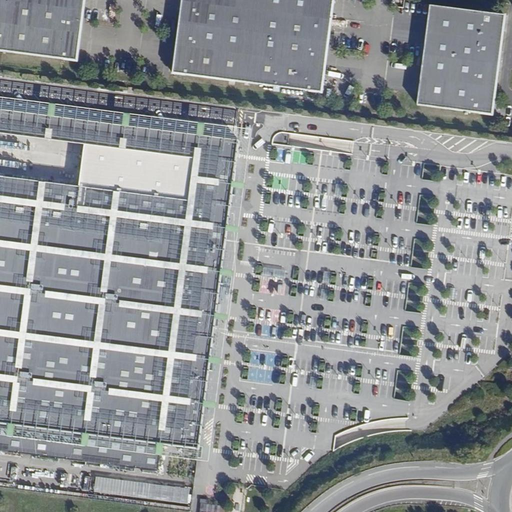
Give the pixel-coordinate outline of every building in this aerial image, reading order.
[(84,0),(0,0),(0,51),(76,61),(84,0)] [(321,93),(332,0),(181,0),(172,73),(321,93)] [(503,15),(429,6),(416,105),(490,114),(503,15)] [(411,91),(413,77),(404,76),(402,90),(411,91)] [(238,141),(0,110),(0,422),(198,448),(238,141)] [(238,141),(198,448),(195,476),(286,489),(333,450),(336,436),(362,423),(410,418),(436,420),(510,354),(511,340),(511,158),(241,127),(238,141)] [(0,433),(0,448),(29,452),(31,437),(11,434),(11,432),(2,431),(2,434),(0,433)] [(159,471),(195,474),(196,460),(190,459),(191,450),(179,450),(178,454),(171,454),(171,461),(160,460),(159,471)] [(231,483),(228,511),(244,511),(247,485),(231,483)] [(199,503),(198,511),(224,511),(225,504),(199,503)]
